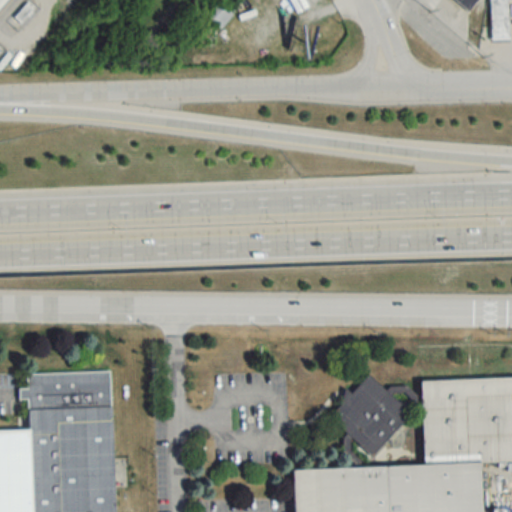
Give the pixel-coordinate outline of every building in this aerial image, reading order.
[(220,29),(232,14),(215,0),(203,14),(220,29)] [(455,0),(468,10),(476,0),(487,0),(489,40),(508,40),(506,0),(455,0)] [(32,11),(26,5),(13,17),(19,23),(32,11)] [(113,511),(110,371),(25,374),(25,389),(18,389),(18,400),(27,400),(29,511),(113,511)] [(327,416),(372,456),(410,411),(367,374),(351,393),(348,391),(327,416)] [(482,511),(481,463),(511,462),(511,377),(420,380),(422,465),(292,469),(292,511),(482,511)]
